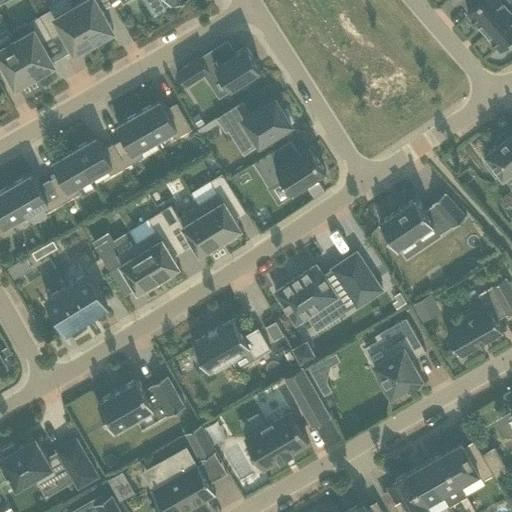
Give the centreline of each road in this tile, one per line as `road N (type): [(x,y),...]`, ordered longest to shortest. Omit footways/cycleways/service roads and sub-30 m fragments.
road 1 (residential): [(47,383),(366,183)]
road 2 (residential): [(246,511),(511,357)]
road 3 (residential): [(0,149),(252,3)]
road 4 (residential): [(252,3),(366,183)]
road 5 (residential): [(366,183),(495,97)]
road 6 (residential): [(495,97),(410,0)]
